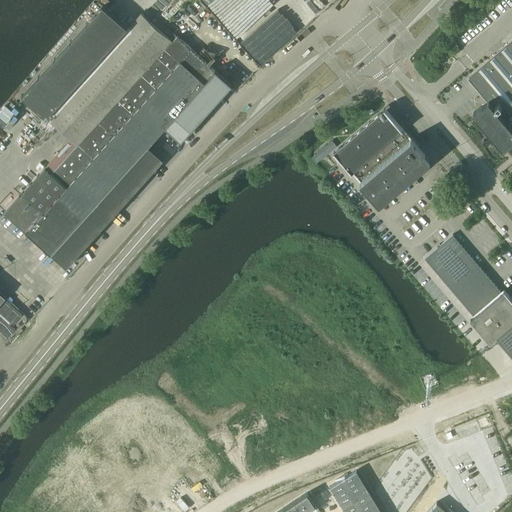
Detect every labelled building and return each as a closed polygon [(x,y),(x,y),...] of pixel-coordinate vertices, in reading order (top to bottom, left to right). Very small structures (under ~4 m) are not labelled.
[(21,192),(5,211),(28,232),(51,253),(149,145),(167,125),(166,125),(176,114),(196,92),(204,83),(163,45),(174,33),(176,34),(194,14),(178,0),(149,0),(127,26),(103,5),(23,94),(71,138),(45,167),(22,193),(21,192)] [(174,33),(163,45),(204,83),(196,92),(211,106),(231,83),(215,69),(177,35),(176,34),(174,33)] [(468,76),(467,76),(487,100),(473,112),(503,147),(511,140),(511,37),(502,46),(501,47),(496,52),(494,53),(468,75),(468,76)] [(210,46),(206,50),(213,57),(217,52),(210,46)] [(176,114),(166,125),(167,125),(171,129),(182,139),(191,128),(211,106),(196,92),(176,114)] [(380,113),(372,120),(336,151),(351,168),(350,169),(378,202),(429,158),(401,125),(400,126),(390,114),(385,118),(380,113)] [(149,145),(51,253),(52,253),(67,266),(130,195),(164,158),(149,145)] [(490,339),(494,336),(511,357),(511,295),(504,287),(501,290),(453,234),(425,257),(473,314),(470,316),(490,339)] [(0,295),(0,331),(7,337),(15,329),(12,326),(22,315),(2,298),(0,295)] [(16,324),(20,328),(29,318),(25,314),(16,324)] [(343,478),(330,486),(345,511),(383,511),(357,470),(346,477),(343,478)] [(308,492),(277,511),(304,511),(316,505),(316,504),(308,492)] [(437,501),(427,511),(449,511),(447,510),(437,501)]
